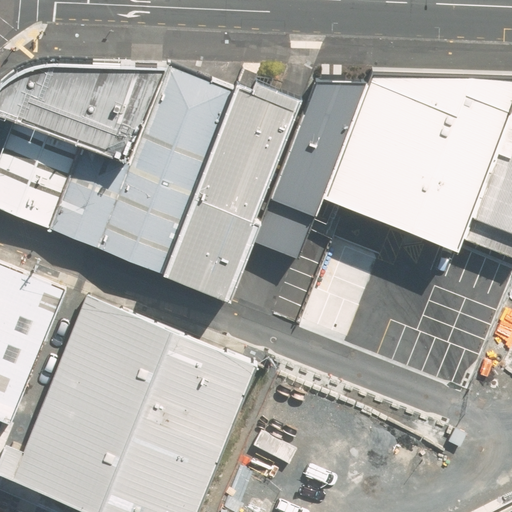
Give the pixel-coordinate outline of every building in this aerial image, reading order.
[(128,158),(169,59),(123,55),(77,54),(53,53),(34,53),(23,56),(10,64),(0,79),(0,109),(15,115),(81,140),(128,158)] [(156,267),(231,84),(169,59),(128,158),(81,140),(49,225),(156,267)] [(272,182),(454,244),(511,75),(511,73),(313,76),(272,182)] [(231,84),(156,267),(225,296),(258,217),(251,214),(299,98),(253,79),(249,89),(231,84)] [(0,206),(49,225),(81,140),(15,115),(0,156),(0,206)] [(0,418),(8,422),(64,288),(0,260),(0,418)] [(192,511),(252,366),(66,287),(0,450),(0,468),(108,511),(192,511)]
